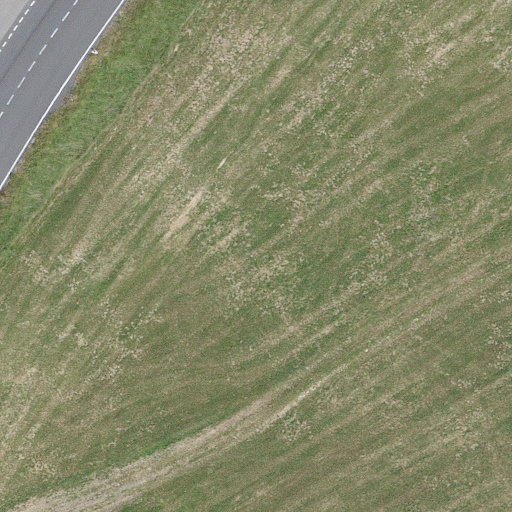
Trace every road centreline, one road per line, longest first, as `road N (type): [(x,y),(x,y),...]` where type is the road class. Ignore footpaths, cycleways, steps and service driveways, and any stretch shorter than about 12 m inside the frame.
road 1 (track): [(55,511),(219,431),(511,253)]
road 2 (primary): [(78,0),(0,118)]
